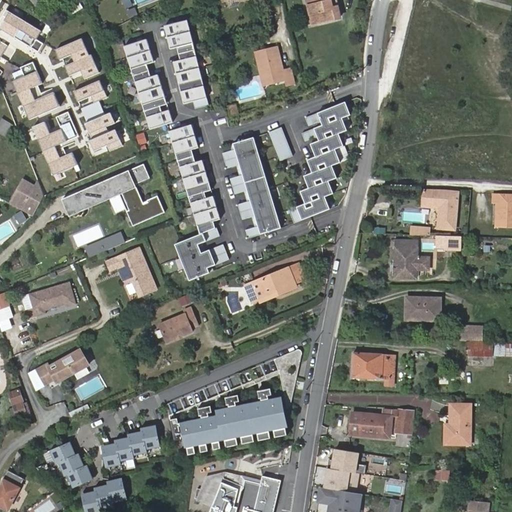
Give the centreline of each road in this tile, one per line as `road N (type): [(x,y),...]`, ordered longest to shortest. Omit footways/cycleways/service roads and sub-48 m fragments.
road 1 (residential): [(298,511),(353,213)]
road 2 (residential): [(207,140),(245,246),(353,213)]
road 3 (residential): [(372,85),(207,140)]
road 4 (residential): [(153,25),(179,112),(200,118),(207,140)]
road 5 (residential): [(353,213),(372,85)]
